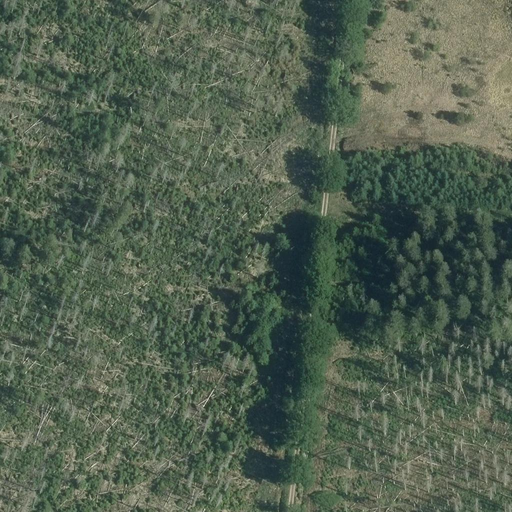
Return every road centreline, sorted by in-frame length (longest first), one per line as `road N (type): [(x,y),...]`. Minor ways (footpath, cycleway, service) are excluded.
road 1 (track): [(348,0),(289,511)]
road 2 (track): [(325,207),(511,220)]
